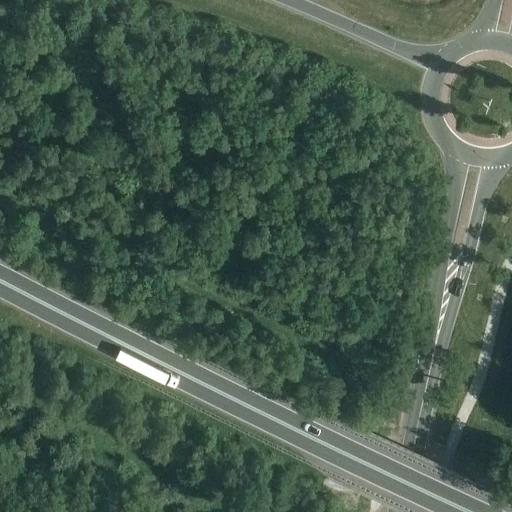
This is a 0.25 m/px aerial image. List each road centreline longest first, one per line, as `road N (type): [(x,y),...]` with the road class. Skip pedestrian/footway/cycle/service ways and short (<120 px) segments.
road 1 (trunk): [(472,511),(0,282)]
road 2 (primary): [(397,511),(476,158)]
road 3 (trunk): [(440,68),(285,0)]
